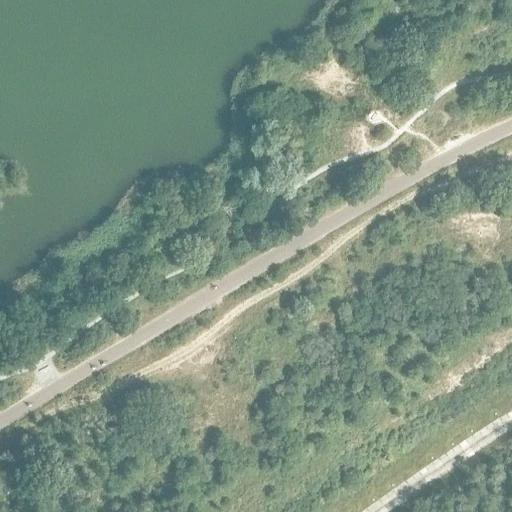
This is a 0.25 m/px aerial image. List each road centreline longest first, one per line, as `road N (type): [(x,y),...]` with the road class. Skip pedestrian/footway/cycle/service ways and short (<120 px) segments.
road 1 (unknown): [(0,445),(197,343),(417,192),(511,156)]
road 2 (track): [(377,511),(511,420)]
